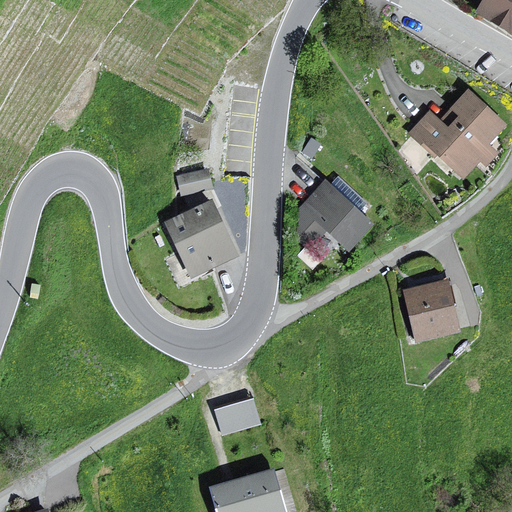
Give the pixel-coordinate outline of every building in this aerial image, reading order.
[(511,0),(486,0),(480,10),(511,29),(511,0)] [(433,112),(413,134),(465,180),(482,160),(489,166),(498,156),(486,145),(503,125),(470,96),(446,123),(433,112)] [(207,170),(180,176),(184,193),(211,186),(207,170)] [(307,239),(322,234),(328,228),(349,248),(372,224),(327,182),(300,210),(301,234),(307,239)] [(212,202),(168,223),(193,274),(236,254),(212,202)] [(447,281),(407,290),(418,338),(458,329),(447,281)] [(218,402),(222,428),(267,421),(263,396),(218,402)] [(215,487),(221,511),(282,511),(273,473),(215,487)]
